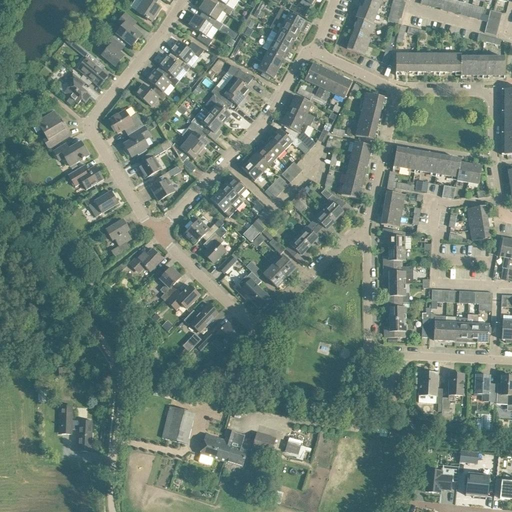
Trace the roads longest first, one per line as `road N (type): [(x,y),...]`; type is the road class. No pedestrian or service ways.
road 1 (track): [(112,511),(116,369),(0,205)]
road 2 (residential): [(155,232),(89,123),(184,0)]
road 3 (residential): [(155,232),(255,325),(364,230)]
road 4 (residential): [(155,232),(260,124),(303,55),(314,51)]
road 5 (residential): [(407,355),(359,425),(235,417)]
road 6 (residential): [(407,355),(370,346),(364,230)]
